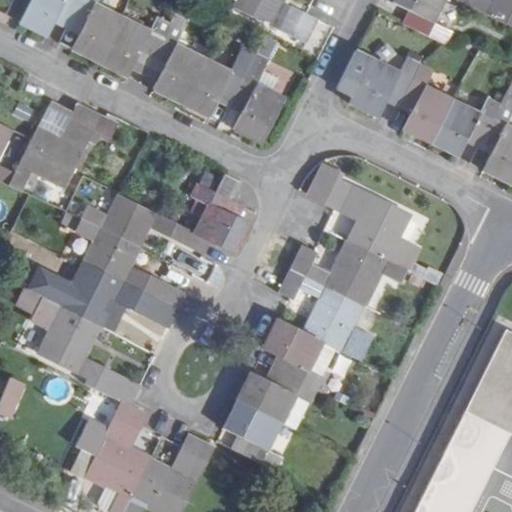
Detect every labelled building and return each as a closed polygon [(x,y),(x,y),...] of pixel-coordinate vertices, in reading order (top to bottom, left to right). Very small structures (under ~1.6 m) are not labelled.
[(13,0),(8,12),(19,18),(28,0),(13,0)] [(28,0),(19,18),(18,21),(44,34),(50,23),(57,10),(70,17),(78,0),(28,0)] [(95,0),(78,0),(70,17),(83,24),(76,36),(70,48),(98,62),(119,18),(93,5),(95,0)] [(315,19),(280,1),(281,0),(232,0),(230,5),(304,42),(315,19)] [(391,0),(390,2),(406,11),(414,16),(409,26),(441,42),(446,31),(430,24),(442,0),(391,0)] [(511,0),(489,0),(489,2),(485,0),(452,0),(511,29),(511,0)] [(70,17),(57,10),(50,23),(64,29),(70,17)] [(409,26),(414,16),(406,11),(400,21),(409,26)] [(171,15),(166,25),(150,58),(164,64),(158,75),(151,88),(178,102),(200,58),(173,45),(185,22),(171,15)] [(76,36),(83,24),(70,17),(64,29),(76,36)] [(154,18),(146,31),(119,18),(98,62),(125,75),(132,61),(136,51),(150,58),(166,25),(154,18)] [(136,51),(132,61),(145,68),(150,58),(136,51)] [(389,89),(401,96),(418,64),(404,57),(397,72),(370,59),(355,51),(336,88),(352,96),(349,103),(376,116),(384,100),(389,89)] [(252,54),(247,65),(230,98),(244,105),(239,115),(232,129),(260,143),(282,100),(269,93),(254,85),(262,72),(267,63),(252,54)] [(150,58),(145,68),(158,75),(164,64),(150,58)] [(234,58),(227,72),(200,58),(178,102),(205,116),(213,102),(217,92),(230,98),(247,65),(234,58)] [(401,129),(429,143),(450,99),(422,85),(430,70),(418,64),(401,96),(414,103),(401,129)] [(269,93),(276,79),(262,72),(254,85),(269,93)] [(397,106),(401,96),(389,89),(384,100),(397,106)] [(511,94),(504,91),(497,104),(481,137),(494,143),(481,169),(508,183),(511,173),(511,130),(503,126),(511,107),(511,94)] [(217,92),(213,102),(226,108),(230,98),(217,92)] [(230,98),(226,108),(239,115),(244,105),(230,98)] [(485,98),(477,112),(450,99),(429,143),(456,156),(468,130),(481,137),(497,104),(485,98)] [(58,137),(71,113),(49,103),(37,128),(58,137)] [(37,128),(15,172),(9,184),(21,190),(31,171),(64,187),(92,133),(105,139),(114,122),(101,116),(76,104),(71,113),(58,137),(37,128)] [(0,179),(9,184),(15,172),(0,163),(0,153),(13,129),(0,123),(0,179)] [(320,166),(306,194),(322,202),(334,177),(336,173),(320,166)] [(239,185),(222,176),(213,193),(230,202),(239,185)] [(322,202),(355,219),(345,240),(406,270),(411,258),(417,246),(398,237),(409,215),(334,177),(322,202)] [(206,207),(193,233),(211,241),(233,253),(247,228),(233,221),(223,215),(230,202),(213,193),(195,185),(188,197),(206,207)] [(86,208),(80,218),(138,249),(147,228),(202,256),(211,241),(193,233),(117,194),(105,218),(86,208)] [(233,221),(241,208),(230,202),(223,215),(233,221)] [(93,242),(82,263),(175,310),(181,297),(122,267),(127,259),(133,261),(138,249),(80,218),(73,232),(93,242)] [(316,252),(301,245),(290,269),(364,305),(380,273),(400,282),(406,270),(345,240),(339,252),(344,255),(334,276),(310,263),(316,252)] [(100,311),(109,292),(169,322),(175,310),(82,263),(65,295),(47,285),(40,297),(99,328),(105,314),(100,311)] [(360,363),(366,350),(373,338),(352,328),(364,305),(290,269),(278,294),(288,299),(292,301),(298,288),(322,300),(312,322),(306,318),(299,332),(319,342),(335,350),(360,363)] [(48,330),(36,353),(94,382),(91,388),(121,403),(127,406),(130,401),(137,388),(82,360),(86,352),(80,349),(86,336),(93,340),(99,328),(40,297),(23,289),(15,305),(32,313),(28,320),(48,330)] [(277,320),(261,348),(275,355),(288,362),(282,374),(315,391),(321,379),(305,370),(319,342),(299,332),(277,320)] [(511,511),(511,331),(505,328),(412,511),(469,511),(511,433),(511,511)] [(321,379),(335,350),(319,342),(305,370),(321,379)] [(288,362),(275,355),(269,368),(282,374),(288,362)] [(263,381),(276,387),(282,374),(269,368),(263,381)] [(309,403),(315,391),(282,374),(276,387),(263,381),(249,373),(235,400),(279,422),(292,395),(309,403)] [(0,399),(0,413),(12,419),(28,383),(11,376),(0,399)] [(295,430),(309,403),(292,395),(279,422),(295,430)] [(280,458),(264,451),(279,422),(235,400),(221,429),(235,437),(247,443),(240,456),(273,473),(280,458)] [(116,492),(106,511),(121,511),(148,460),(127,449),(145,415),(127,406),(121,403),(84,475),(116,492)] [(186,436),(168,470),(148,460),(121,511),(137,511),(141,504),(155,511),(178,511),(210,449),(186,436)] [(247,443),(235,437),(229,450),(240,456),(247,443)]
